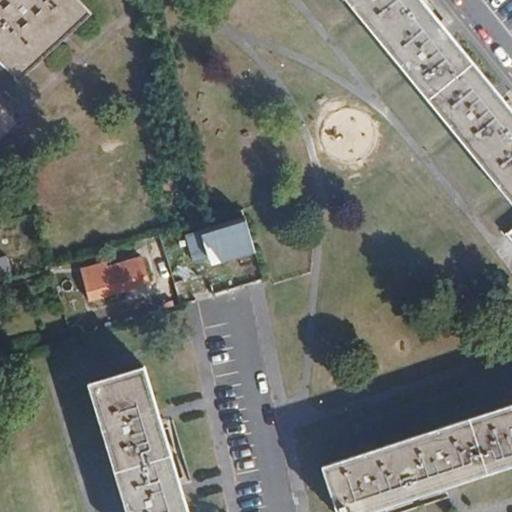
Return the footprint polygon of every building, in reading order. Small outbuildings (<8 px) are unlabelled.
[(88,18),(71,0),(0,0),(0,64),(16,82),(88,18)] [(350,0),(511,198),(511,107),(424,0),(350,0)] [(213,258),(214,264),(264,251),(255,218),(203,233),(202,230),(187,234),(195,263),(213,258)] [(10,256),(0,257),(0,285),(13,284),(10,256)] [(153,267),(150,258),(83,276),(91,302),(132,292),(130,288),(167,278),(164,264),(153,267)] [(189,511),(146,367),(93,384),(131,511),(189,511)] [(511,404),(326,460),(342,511),(351,511),(511,464),(511,404)]
